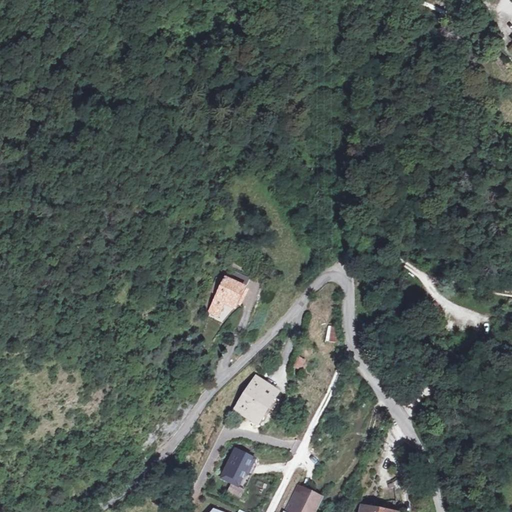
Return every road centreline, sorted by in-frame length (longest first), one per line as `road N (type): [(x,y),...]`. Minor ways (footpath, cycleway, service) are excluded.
road 1 (tertiary): [(441,511),(421,455),(354,352),(350,285),(338,274),(324,277),(209,390),(153,465),(94,511)]
road 2 (unknown): [(302,449),(271,435),(223,430),(193,483)]
